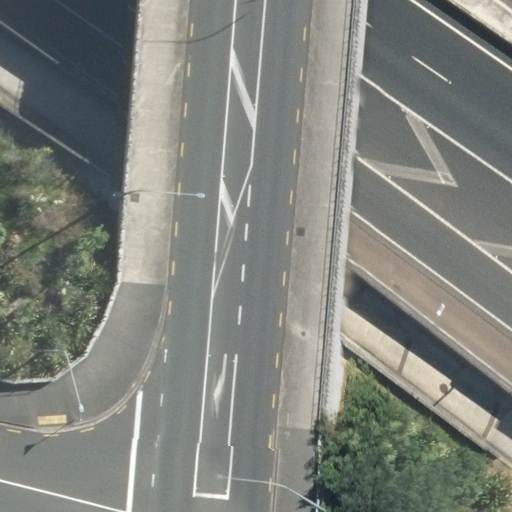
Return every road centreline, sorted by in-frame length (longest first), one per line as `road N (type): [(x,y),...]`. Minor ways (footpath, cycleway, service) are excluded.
road 1 (motorway): [(511,314),(83,0)]
road 2 (secondary): [(253,0),(209,511)]
road 3 (motorway): [(511,79),(402,0)]
road 4 (residential): [(119,511),(0,482)]
